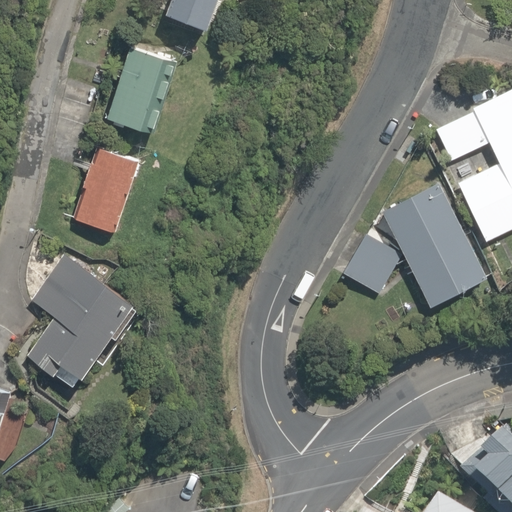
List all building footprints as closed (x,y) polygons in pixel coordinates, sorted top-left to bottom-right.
[(250,0),(188,0),(181,24),(238,42),(250,0)] [(199,69),(141,49),(116,123),(174,143),(199,69)] [(87,89),(68,66),(52,63),(41,137),(79,142),(87,89)] [(467,183),(498,248),(511,241),(511,94),(437,130),(455,167),(498,146),(506,164),(467,183)] [(159,166),(108,148),(82,222),(134,240),(159,166)] [(443,178),(389,207),(449,320),(503,291),(443,178)] [(366,231),(340,271),(384,299),(409,259),(366,231)] [(51,340),(38,357),(91,396),(99,386),(115,398),(167,327),(73,257),(38,305),(50,314),(38,330),(51,340)] [(29,408),(0,395),(0,462),(6,465),(29,408)] [(511,434),(496,418),(454,458),(458,461),(452,467),(462,478),(468,472),(504,510),(511,502),(511,434)] [(465,511),(439,490),(420,511),(465,511)]
